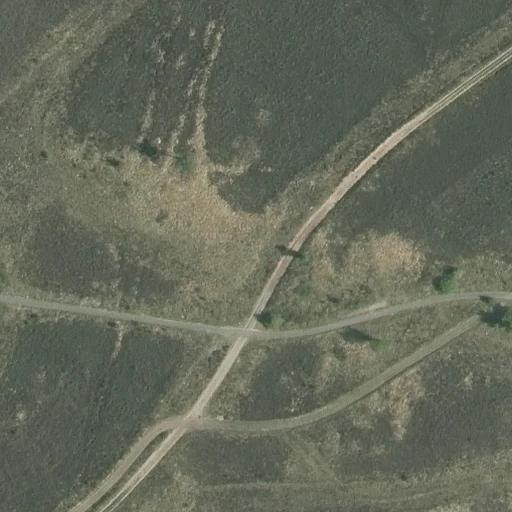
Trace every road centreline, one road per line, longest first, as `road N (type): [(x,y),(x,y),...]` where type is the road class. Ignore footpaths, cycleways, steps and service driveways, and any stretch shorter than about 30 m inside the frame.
road 1 (track): [(511,53),(352,178),(284,264),(217,380),(99,511)]
road 2 (unknown): [(511,296),(315,416),(275,426),(168,421),(76,511)]
